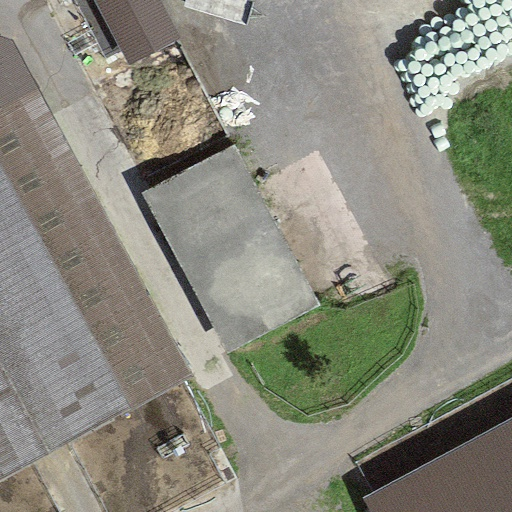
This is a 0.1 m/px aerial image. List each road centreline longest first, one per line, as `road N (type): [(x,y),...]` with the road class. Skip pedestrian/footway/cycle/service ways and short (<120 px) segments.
road 1 (track): [(76,98),(274,467),(493,347)]
road 2 (track): [(336,0),(468,311),(493,347),(511,337)]
